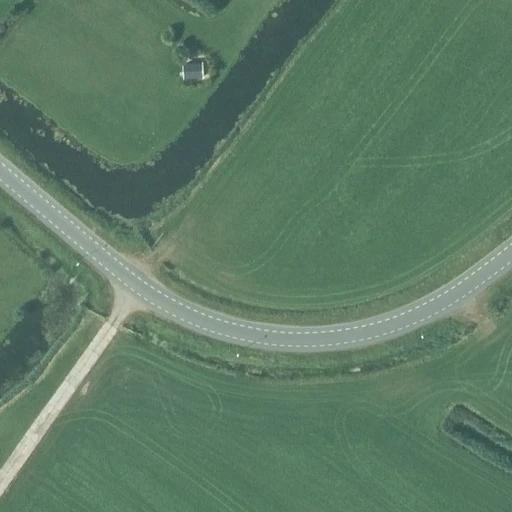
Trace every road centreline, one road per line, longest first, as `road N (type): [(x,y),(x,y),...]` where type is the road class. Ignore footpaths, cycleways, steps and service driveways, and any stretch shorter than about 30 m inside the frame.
road 1 (tertiary): [(0,170),(158,299),(261,334),(318,337),(393,322),(448,298),(511,252)]
road 2 (track): [(0,479),(134,282)]
